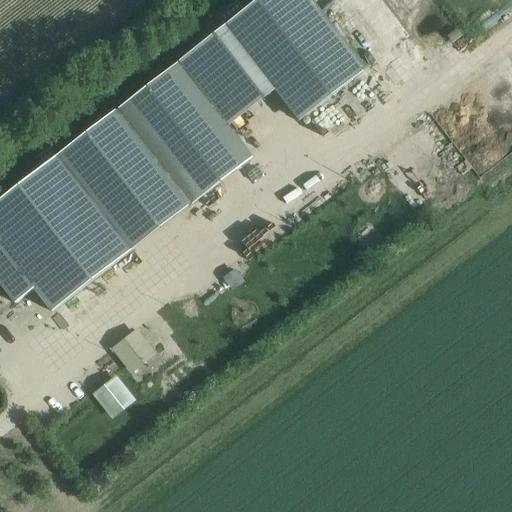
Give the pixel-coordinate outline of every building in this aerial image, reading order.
[(225,26),(278,94),(299,121),(362,72),(306,0),(258,0),(244,11),(237,2),(218,17),(225,26)] [(334,0),(327,5),(347,36),(370,21),(392,55),(408,44),(379,0),(334,0)] [(351,35),(356,48),(373,40),(367,28),(351,35)] [(376,40),(364,48),(375,67),(388,60),(376,40)] [(251,158),(231,131),(178,63),(114,112),(188,207),(251,158)] [(396,74),(401,94),(420,90),(415,70),(396,74)] [(511,127),(493,112),(477,132),(496,147),(511,127)] [(349,138),(354,154),(368,149),(363,133),(349,138)] [(133,250),(59,155),(0,200),(0,284),(15,304),(34,289),(52,313),(133,250)] [(157,303),(165,321),(194,309),(187,291),(157,303)] [(250,300),(238,311),(245,319),(257,308),(250,300)]
